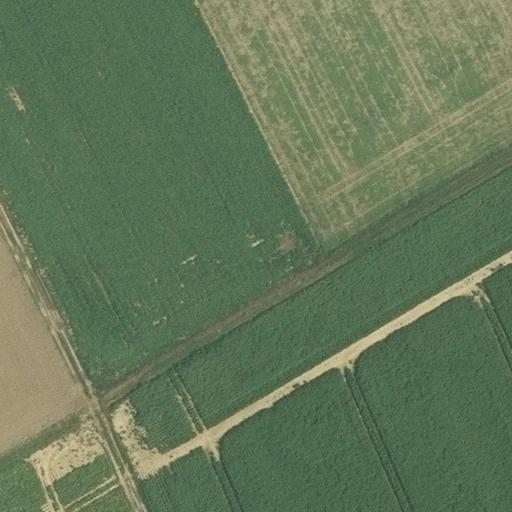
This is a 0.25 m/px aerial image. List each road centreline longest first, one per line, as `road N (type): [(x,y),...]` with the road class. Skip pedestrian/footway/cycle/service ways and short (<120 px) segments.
road 1 (track): [(0,463),(511,160)]
road 2 (track): [(93,405),(0,224)]
